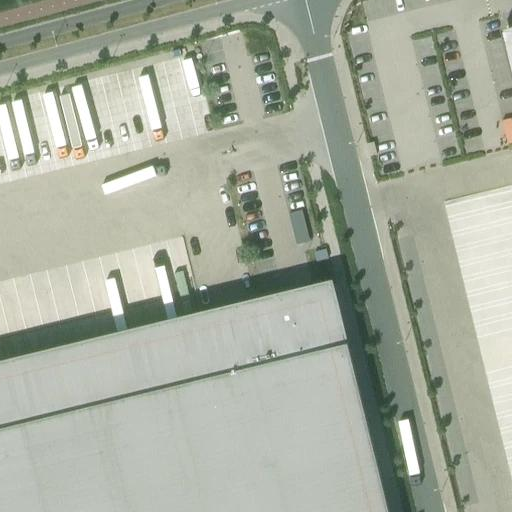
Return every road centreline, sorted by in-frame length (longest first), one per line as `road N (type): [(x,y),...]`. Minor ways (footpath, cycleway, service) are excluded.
road 1 (unclassified): [(430,511),(304,0)]
road 2 (unknown): [(431,198),(504,511)]
road 3 (unknown): [(431,198),(498,182),(506,165),(473,33),(451,24),(408,33),(400,53)]
road 4 (unclassified): [(0,69),(256,0)]
road 5 (unclassified): [(162,0),(0,43)]
road 6 (unknown): [(400,53),(431,198)]
